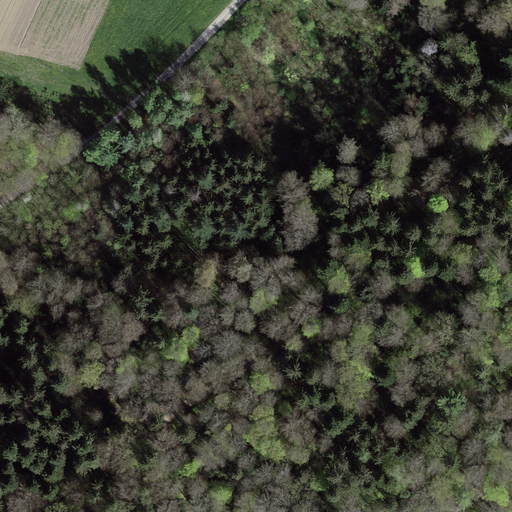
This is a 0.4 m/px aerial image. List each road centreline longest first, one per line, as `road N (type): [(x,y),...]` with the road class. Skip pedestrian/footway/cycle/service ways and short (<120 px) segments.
road 1 (track): [(511,111),(303,320),(39,511)]
road 2 (unclassified): [(111,124),(240,0)]
road 3 (track): [(0,205),(111,124)]
